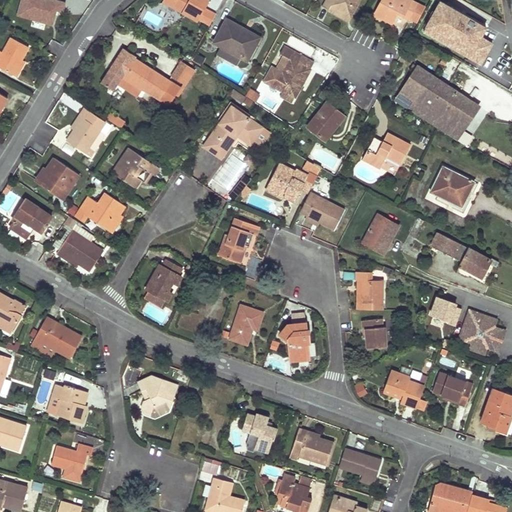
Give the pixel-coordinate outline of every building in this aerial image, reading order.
[(23,0),(19,16),(54,24),(55,18),(57,11),(63,12),(65,2),(58,0),(23,0)] [(163,0),(162,2),(208,28),(216,14),(205,8),(209,1),(207,0),(163,0)] [(326,0),(322,8),(328,10),(327,12),(343,20),(348,23),(360,0),(326,0)] [(382,0),(374,15),(384,20),(391,23),(396,14),(407,20),(416,3),(409,0),(382,0)] [(131,6),(119,16),(134,25),(144,10),(133,3),(131,6)] [(416,3),(407,20),(415,23),(423,7),(416,3)] [(441,3),(424,34),(481,66),(493,44),(484,39),(489,30),(441,3)] [(236,24),(226,19),(214,43),(222,47),(233,54),(241,58),(247,62),(257,43),(241,35),(244,29),(236,24)] [(241,35),(257,43),(260,38),(244,29),(241,35)] [(0,51),(0,68),(13,76),(21,60),(25,53),(28,48),(11,38),(2,53),(0,51)] [(272,92),(292,103),(314,63),(301,56),(284,46),(279,54),(283,56),(275,70),(272,69),(265,82),(275,87),(272,92)] [(233,54),(222,47),(218,54),(237,65),(241,58),(233,54)] [(113,91),(118,84),(122,78),(141,91),(142,89),(168,106),(180,88),(134,59),(136,57),(122,48),(112,64),(100,82),(113,91)] [(206,58),(196,53),(192,60),(202,66),(206,58)] [(21,60),(13,76),(16,77),(25,62),(21,60)] [(182,84),(192,69),(181,62),(171,77),(182,84)] [(395,99),(415,111),(458,140),(463,132),(472,119),(480,108),(457,93),(413,64),(411,68),(414,70),(395,99)] [(122,78),(118,84),(138,96),(141,91),(122,78)] [(262,87),(272,92),(275,87),(265,82),(262,87)] [(233,88),(230,94),(241,101),(244,96),(233,88)] [(249,88),(245,96),(256,103),(260,96),(249,88)] [(230,101),(216,121),(219,123),(230,106),(253,123),(256,119),(230,101)] [(327,103),(308,127),(326,141),(336,128),(335,127),(344,116),(335,109),(327,103)] [(219,123),(203,146),(221,159),(236,135),(239,132),(252,141),(253,139),(261,145),(269,134),(253,123),(230,106),(219,123)] [(90,112),(85,119),(82,118),(74,131),(67,141),(92,158),(107,136),(100,131),(106,123),(90,112)] [(106,119),(114,124),(118,118),(110,113),(106,119)] [(74,121),(70,128),(74,131),(82,118),(78,115),(74,121)] [(121,128),(125,123),(118,118),(114,124),(121,128)] [(239,132),(236,135),(250,145),(252,141),(239,132)] [(463,132),(458,140),(465,144),(470,137),(463,132)] [(387,133),(383,142),(387,144),(391,135),(387,133)] [(373,139),(362,160),(380,168),(386,157),(400,164),(410,145),(391,135),(387,144),(383,142),(382,143),(378,141),(373,139)] [(511,166),(511,156),(484,143),(480,151),(511,167),(511,166)] [(159,168),(129,148),(118,164),(121,166),(115,175),(129,184),(135,176),(141,180),(146,183),(151,174),(154,176),(159,168)] [(47,169),(37,183),(54,195),(57,190),(65,195),(79,174),(54,158),(47,169)] [(306,161),(302,168),(309,172),(313,164),(306,161)] [(113,173),(115,175),(121,166),(118,164),(113,173)] [(316,177),(320,168),(313,164),(309,172),(308,174),(296,168),(295,170),(281,164),(278,171),(275,170),(270,180),(273,181),(269,190),(276,194),(283,197),(283,196),(286,191),(297,197),(301,189),(308,193),(316,177)] [(442,166),(430,193),(462,208),(475,182),(442,166)] [(135,176),(129,184),(136,189),(141,180),(135,176)] [(242,182),(246,186),(251,180),(246,177),(242,182)] [(234,191),(239,195),(246,186),(242,182),(234,191)] [(13,186),(9,183),(4,190),(8,193),(13,186)] [(251,190),(246,186),(239,195),(244,199),(251,190)] [(57,190),(54,195),(62,200),(65,195),(57,190)] [(229,197),(234,201),(239,195),(234,191),(229,197)] [(283,196),(295,202),(297,197),(286,191),(283,196)] [(115,219),(119,213),(120,214),(125,205),(105,193),(98,203),(89,197),(75,217),(84,223),(88,218),(89,215),(92,216),(93,214),(100,219),(97,223),(111,233),(119,221),(115,219)] [(309,193),(300,212),(308,216),(315,219),(321,223),(334,229),(344,210),(309,193)] [(45,223),(49,216),(25,200),(12,220),(14,222),(10,228),(21,235),(26,238),(33,228),(41,233),(47,224),(45,223)] [(89,215),(88,218),(97,223),(100,219),(93,214),(92,216),(89,215)] [(371,224),(362,242),(384,254),(386,249),(398,226),(377,214),(375,217),(379,220),(376,227),(371,224)] [(315,219),(308,216),(305,221),(319,228),(321,223),(315,219)] [(371,224),(376,227),(379,220),(375,217),(373,216),(369,223),(371,224)] [(226,235),(220,254),(240,261),(244,250),(246,245),(249,245),(253,234),(256,235),(259,226),(236,218),(229,236),(226,235)] [(95,237),(76,225),(57,253),(64,258),(66,255),(80,264),(85,267),(90,271),(104,251),(91,243),(95,237)] [(489,259),(438,232),(431,245),(460,261),(456,269),(457,270),(460,266),(481,277),(486,270),(490,263),(495,266),(497,263),(489,259)] [(66,255),(64,258),(77,267),(80,264),(66,255)] [(159,265),(146,289),(149,291),(165,299),(169,301),(173,293),(170,291),(173,284),(176,285),(181,277),(178,276),(182,270),(166,261),(162,267),(159,265)] [(185,273),(190,276),(194,269),(187,265),(185,268),(187,269),(185,273)] [(362,293),(361,310),(383,310),(383,280),(372,280),(372,272),(356,272),(356,279),(363,280),(362,293)] [(165,299),(149,291),(146,297),(162,305),(165,299)] [(4,324),(14,329),(21,314),(20,314),(15,311),(20,302),(14,299),(11,300),(0,293),(0,318),(0,319),(5,321),(4,324)] [(438,299),(432,316),(451,322),(456,306),(438,299)] [(24,305),(20,302),(15,311),(20,314),(24,305)] [(263,313),(240,305),(229,338),(238,341),(246,345),(253,329),(257,330),(263,313)] [(483,314),(471,310),(466,323),(478,327),(483,314)] [(294,324),(306,322),(305,313),(293,314),(294,324)] [(471,348),(486,353),(489,347),(497,350),(501,338),(504,329),(496,326),(498,319),(483,314),(478,327),(466,323),(460,339),(472,343),(471,348)] [(47,317),(35,338),(41,342),(56,350),(71,358),(82,337),(75,332),(71,330),(69,333),(53,324),(54,321),(47,317)] [(0,318),(0,328),(11,334),(14,329),(4,324),(5,321),(0,319),(0,318)] [(367,342),(368,347),(387,346),(385,327),(382,327),(381,319),(362,321),(363,329),(365,329),(367,337),(367,342)] [(71,330),(54,321),(53,324),(69,333),(71,330)] [(307,330),(306,322),(294,324),(287,324),(279,335),(289,343),(289,348),(290,356),(298,356),(298,358),(309,357),(308,343),(309,342),(308,330),(307,330)] [(501,338),(497,350),(500,351),(507,330),(504,329),(501,338)] [(10,340),(7,348),(16,351),(20,343),(10,340)] [(56,350),(41,342),(37,349),(51,357),(56,350)] [(0,392),(0,393),(11,358),(0,354),(0,392)] [(487,378),(494,381),(499,369),(492,366),(487,378)] [(57,372),(48,369),(45,375),(54,379),(57,372)] [(408,405),(416,409),(424,386),(409,381),(410,377),(391,370),(384,388),(403,394),(401,398),(400,402),(408,405)] [(466,381),(439,372),(432,391),(440,393),(445,395),(445,397),(459,401),(458,404),(465,406),(471,390),(464,388),(466,381)] [(173,401),(178,386),(163,381),(151,376),(137,383),(140,391),(144,389),(148,399),(144,400),(141,401),(143,408),(161,414),(169,411),(165,405),(167,399),(173,401)] [(368,394),(362,383),(355,386),(361,398),(368,394)] [(58,408),(56,415),(82,423),(85,414),(87,406),(84,405),(88,392),(64,384),(64,387),(56,384),(52,396),(58,398),(61,399),(58,408)] [(510,414),(511,407),(511,394),(493,387),(481,422),(489,425),(490,421),(497,424),(495,430),(501,432),(505,433),(511,415),(510,414)] [(383,391),(401,398),(403,394),(384,388),(383,391)] [(161,414),(143,408),(145,415),(155,418),(161,414)] [(249,433),(245,447),(254,450),(255,445),(269,450),(272,439),(274,439),(277,429),(270,426),(266,425),(267,421),(268,417),(263,416),(256,413),(255,416),(247,413),(242,430),(249,433)] [(1,445),(19,450),(26,427),(0,418),(0,440),(2,441),(1,445)] [(488,427),(495,430),(497,424),(490,421),(489,425),(488,427)] [(299,455),(327,464),(333,443),(325,440),(319,438),(309,434),(309,432),(298,428),(291,450),(299,453),(299,455)] [(76,451),(57,445),(52,465),(65,469),(82,473),(85,462),(88,454),(91,455),(93,447),(79,443),(76,451)] [(264,453),(268,454),(269,450),(255,445),(254,450),(257,451),(264,453)] [(381,460),(345,448),(338,467),(362,474),(362,476),(375,479),(378,468),(381,460)] [(289,457),(298,460),(299,455),(299,453),(291,450),(289,457)] [(221,463),(206,458),(203,470),(218,474),(221,463)] [(82,473),(65,469),(64,472),(81,477),(82,473)] [(308,511),(312,498),(308,497),(310,488),(295,483),(297,479),(285,475),(283,479),(280,478),(275,494),(278,495),(283,497),(281,505),(292,509),(290,511),(308,511)] [(375,479),(362,476),(360,480),(373,485),(375,479)] [(215,511),(241,511),(245,500),(228,496),(225,495),(229,481),(215,477),(209,499),(206,509),(215,511)] [(301,478),(299,483),(310,486),(312,481),(301,478)] [(28,488),(0,480),(0,511),(2,506),(3,501),(23,506),(28,488)] [(42,484),(34,482),(31,491),(39,493),(42,484)] [(435,485),(428,511),(432,511),(441,511),(443,509),(450,511),(466,511),(472,494),(472,491),(440,483),(435,485)] [(505,511),(507,507),(497,504),(488,502),(489,501),(484,499),(484,497),(472,494),(466,511),(505,511)] [(366,511),(367,510),(356,506),(357,503),(333,496),(328,511),(366,511)] [(23,506),(3,501),(2,506),(21,511),(23,506)] [(80,511),(81,508),(61,502),(57,511),(80,511)]
